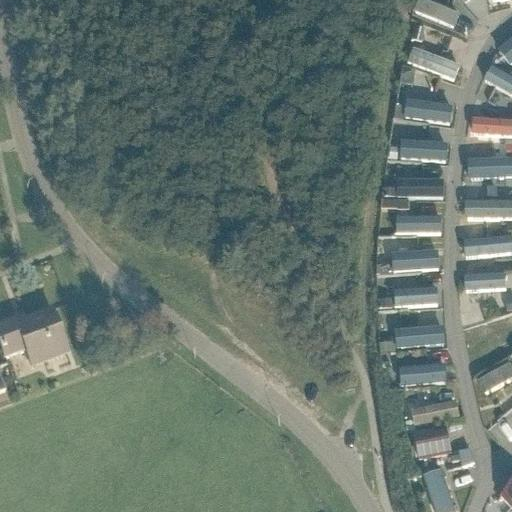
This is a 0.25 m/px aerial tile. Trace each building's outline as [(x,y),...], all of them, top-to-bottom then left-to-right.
[(395,192),(383,192),(383,200),(395,200),(395,192)] [(393,268),(376,268),(376,278),(394,278),(393,268)] [(391,302),(378,303),(378,312),(391,311),(391,302)] [(15,323),(0,328),(0,351),(4,363),(25,355),(30,372),(67,358),(51,316),(17,329),(15,323)] [(393,345),(379,347),(380,357),(394,355),(393,345)] [(414,439),(419,462),(449,456),(445,433),(414,439)] [(511,511),(511,489),(500,500),(511,511)]
